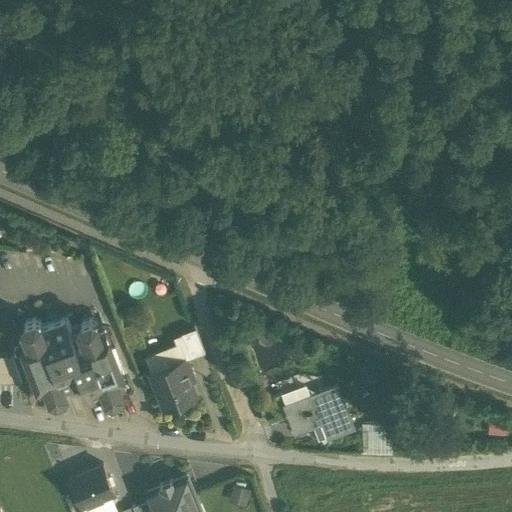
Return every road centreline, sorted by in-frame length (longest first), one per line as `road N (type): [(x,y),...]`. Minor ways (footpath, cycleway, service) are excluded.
road 1 (secondary): [(203,260),(511,386)]
road 2 (residential): [(261,459),(0,424)]
road 3 (residential): [(511,463),(369,469),(261,459)]
road 4 (secondary): [(0,170),(203,260)]
road 5 (residential): [(203,260),(196,302),(261,459)]
